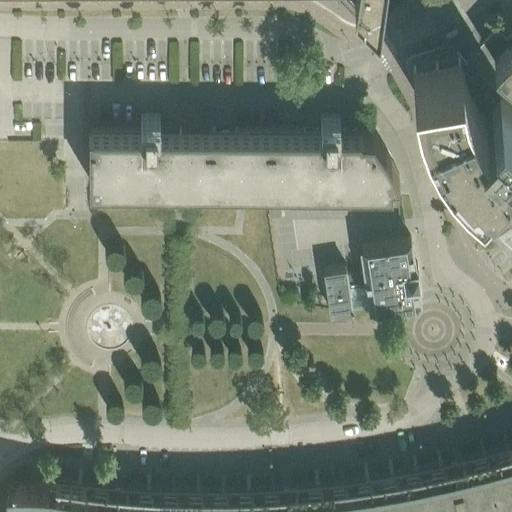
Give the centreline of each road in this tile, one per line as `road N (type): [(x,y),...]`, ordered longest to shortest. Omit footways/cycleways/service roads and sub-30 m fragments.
road 1 (residential): [(0,457),(59,433),(271,434),(408,417),(432,386),(462,375),(481,355),(482,300)]
road 2 (residential): [(366,66),(275,27),(0,24)]
road 3 (residential): [(482,300),(441,260),(411,142),(366,66)]
road 4 (unclassified): [(366,66),(470,0)]
